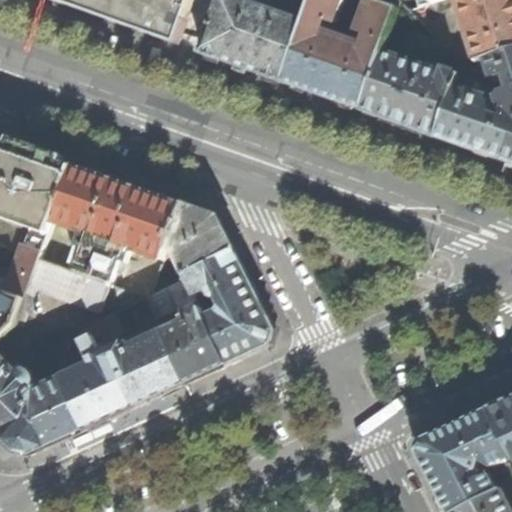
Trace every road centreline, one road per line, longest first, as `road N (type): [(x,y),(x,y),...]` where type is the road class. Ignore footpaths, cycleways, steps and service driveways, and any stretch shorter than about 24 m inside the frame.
road 1 (tertiary): [(328,359),(0,506)]
road 2 (primary): [(511,242),(253,152)]
road 3 (primary): [(253,152),(0,62)]
road 4 (residential): [(328,359),(255,212),(253,152)]
road 5 (tertiary): [(511,273),(328,359)]
road 6 (tertiary): [(186,511),(366,429)]
road 7 (tertiary): [(366,429),(511,360)]
